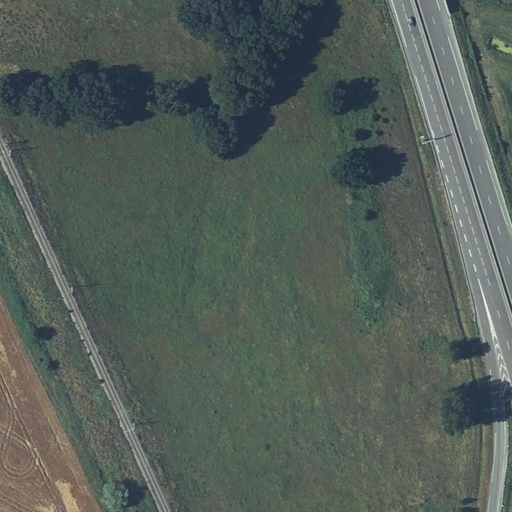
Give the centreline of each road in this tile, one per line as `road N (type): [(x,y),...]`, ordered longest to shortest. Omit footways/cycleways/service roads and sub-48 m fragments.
road 1 (trunk): [(511,274),(428,0)]
road 2 (trunk): [(400,0),(484,271)]
road 3 (trunk): [(484,271),(500,431),(492,511)]
